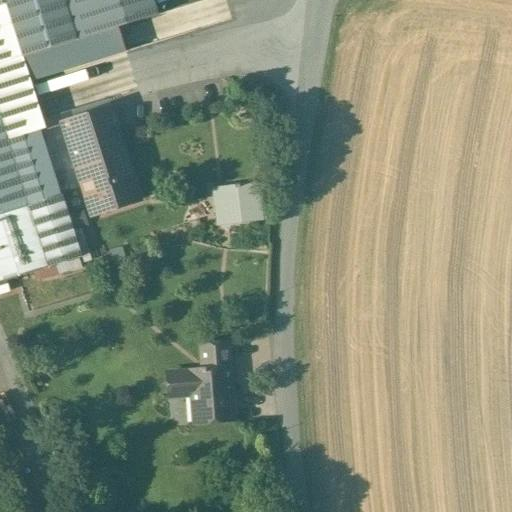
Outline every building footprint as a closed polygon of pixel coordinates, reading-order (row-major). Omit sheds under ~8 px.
[(21,57),(3,0),(0,0),(0,121),(6,140),(38,130),(39,131),(45,129),(30,82),(22,57),(21,57)] [(62,0),(3,0),(21,57),(22,57),(75,41),(62,0)] [(151,0),(62,0),(75,41),(22,57),(30,82),(124,52),(117,28),(156,16),(151,0)] [(110,108),(60,123),(90,216),(139,200),(110,108)] [(38,130),(6,140),(0,121),(0,282),(79,258),(39,131),(38,130)] [(255,185),(238,187),(238,185),(233,186),(233,188),(231,188),(231,189),(232,190),(233,192),(235,192),(238,213),(227,215),(236,214),(246,213),(259,212),(255,185)] [(246,213),(236,214),(237,222),(247,220),(246,213)] [(226,343),(200,345),(201,369),(202,370),(228,368),(226,343)] [(228,368),(202,370),(201,369),(189,370),(189,372),(164,374),(166,397),(191,395),(193,425),(232,422),(232,414),(234,414),(232,391),(230,391),(228,368)]
